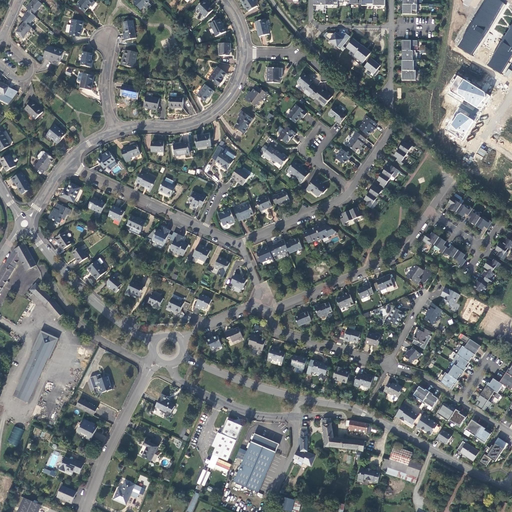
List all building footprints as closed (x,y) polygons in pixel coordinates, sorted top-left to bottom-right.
[(34,0),(27,9),(30,11),(34,15),(43,5),(40,2),(37,0),(34,0)] [(96,3),(92,0),(81,0),(77,6),(85,13),(91,6),(92,7),(96,3)] [(135,0),(133,2),(140,9),(149,1),(148,0),(135,0)] [(196,8),(206,18),(213,11),(208,5),(209,4),(205,0),(196,8)] [(241,0),(240,1),(243,6),(245,5),(247,8),(249,12),(258,7),(253,0),(241,0)] [(453,42),(473,55),(489,29),(505,3),(499,0),(478,0),(474,8),(453,42)] [(417,4),(415,4),(403,4),(403,14),(417,14),(417,4)] [(30,11),(22,19),(25,22),(29,26),(37,17),(34,15),(30,11)] [(484,61),(504,74),(511,61),(511,16),(500,36),(484,61)] [(220,19),(211,24),(217,36),(226,32),(220,19)] [(265,19),(255,22),(259,37),(270,34),(265,19)] [(84,22),(73,20),(73,24),(71,24),(70,35),(80,37),(81,31),(82,31),(84,22)] [(132,20),(123,22),(124,32),(122,33),(123,40),(135,38),(132,20)] [(23,38),(32,28),(29,26),(25,22),(16,32),(23,38)] [(328,33),(325,37),(329,40),(331,40),(331,42),(336,46),(338,46),(341,48),(350,37),(346,33),(343,37),(339,33),(328,33)] [(356,54),(362,46),(354,39),(347,48),(356,54)] [(417,46),(417,40),(402,40),(402,45),(403,45),(403,50),(414,50),(414,46),(417,46)] [(231,44),(219,44),(219,56),(230,56),(230,51),(231,51),(231,44)] [(54,63),(55,61),(60,63),(64,52),(57,49),(48,46),(43,58),(49,60),(49,61),(54,63)] [(352,59),(361,65),(371,53),(367,50),(367,51),(365,50),(366,49),(362,46),(356,54),(352,59)] [(125,50),(123,57),(124,57),(123,66),(133,68),(136,52),(125,50)] [(414,50),(403,50),(402,50),(402,60),(416,60),(416,50),(414,50)] [(83,52),(81,65),(92,67),(93,62),(91,62),(93,54),(83,52)] [(376,62),(371,58),(365,67),(376,76),(379,71),(378,69),(381,66),(381,63),(378,61),(376,62)] [(416,60),(402,60),(402,70),(414,70),(414,66),(416,66),(416,60)] [(227,74),(218,67),(209,78),(219,86),(222,82),(222,81),(227,74)] [(283,68),(268,68),(267,83),(281,83),(281,74),(282,74),(283,68)] [(414,70),(402,70),(402,80),(416,80),(416,70),(414,70)] [(95,76),(83,73),(80,88),(92,91),(95,76)] [(310,96),(317,86),(313,83),(314,82),(310,78),(310,79),(304,74),(298,81),(298,83),(302,86),(302,88),(305,90),(304,91),(310,96)] [(484,90),(457,75),(455,74),(450,81),(453,83),(450,87),(450,90),(447,94),(473,110),(475,107),(482,110),(490,96),(484,90)] [(0,92),(5,95),(9,87),(0,82),(0,92)] [(140,88),(123,85),(121,96),(138,99),(140,88)] [(215,92),(206,85),(198,96),(205,102),(208,98),(210,98),(215,92)] [(320,89),(317,86),(310,96),(309,96),(313,99),(314,97),(321,102),(320,104),(323,105),(325,105),(332,96),(329,93),(327,93),(321,88),(320,89)] [(268,94),(258,87),(253,93),(250,91),(245,99),(256,107),(264,97),(265,98),(268,94)] [(159,99),(146,96),(144,108),(150,109),(150,108),(158,110),(159,99)] [(184,98),(170,97),(170,108),(183,108),(184,98)] [(43,112),(32,102),(25,109),(36,120),(43,112)] [(307,113),(296,105),(287,117),(296,123),(301,116),(303,117),(307,113)] [(343,111),(335,105),(329,112),(329,115),(332,116),(334,117),(337,120),(337,121),(340,123),(346,115),(342,112),(343,111)] [(470,114),(458,107),(444,129),(462,141),(474,121),(468,117),(470,114)] [(252,118),(242,111),(238,116),(241,118),(235,127),(245,134),(247,131),(246,130),(250,124),(249,123),(252,118)] [(377,123),(367,115),(364,118),(364,119),(362,122),(362,123),(360,127),(360,128),(369,135),(372,130),(373,131),(376,127),(375,126),(377,123)] [(65,135),(54,126),(47,135),(58,144),(65,135)] [(296,134),(288,126),(285,130),(283,129),(280,134),(281,134),(278,138),(282,141),(283,141),(287,144),(293,137),(294,137),(296,134)] [(363,143),(366,139),(356,131),(353,135),(354,136),(347,146),(356,152),(358,149),(359,150),(361,147),(363,144),(363,143)] [(10,145),(3,132),(0,133),(0,149),(1,151),(10,145)] [(211,146),(210,135),(201,137),(200,135),(195,136),(197,148),(211,146)] [(134,142),(131,143),(131,144),(129,145),(125,147),(125,148),(120,150),(126,161),(131,159),(130,157),(140,152),(135,140),(133,141),(134,142)] [(409,141),(408,140),(406,143),(403,142),(402,142),(398,148),(406,153),(410,146),(413,148),(415,145),(409,141)] [(151,152),(163,152),(164,142),(159,142),(152,142),(151,152)] [(188,142),(173,145),(175,157),(190,154),(188,142)] [(277,151),(271,146),(264,156),(270,160),(271,159),(275,162),(277,163),(282,166),(287,159),(287,157),(285,155),(283,155),(277,150),(277,151)] [(352,156),(342,148),(340,151),(339,154),(337,157),(337,159),(343,164),(345,163),(348,159),(349,159),(352,156)] [(406,153),(398,148),(394,154),(395,155),(397,157),(395,160),(402,164),(404,161),(402,159),(406,153)] [(475,157),(482,160),(486,151),(479,148),(475,157)] [(233,160),(225,155),(227,152),(224,149),(222,153),(216,161),(220,165),(221,164),(223,166),(222,167),(227,171),(233,160)] [(101,156),(97,159),(104,169),(115,160),(109,151),(102,157),(101,156)] [(34,167),(38,170),(40,168),(44,171),(53,159),(45,153),(43,152),(40,152),(37,156),(37,159),(39,161),(34,167)] [(225,155),(233,160),(235,157),(227,152),(225,155)] [(16,166),(9,155),(0,160),(7,171),(16,166)] [(299,181),(302,183),(310,173),(295,161),(289,170),(289,173),(290,174),(293,174),(299,179),(299,181)] [(398,169),(391,165),(389,168),(387,166),(386,166),(382,172),(390,178),(392,175),(395,174),(398,169)] [(250,175),(238,167),(232,176),(239,180),(239,182),(243,185),(250,175)] [(141,171),(136,182),(141,185),(147,188),(147,189),(149,190),(149,191),(150,192),(156,180),(146,175),(147,173),(141,171)] [(390,178),(382,172),(378,178),(378,179),(381,181),(379,184),(385,189),(387,185),(386,184),(390,178)] [(32,189),(22,173),(11,179),(14,184),(15,183),(22,195),(32,189)] [(316,178),(309,187),(312,189),(310,191),(317,197),(318,196),(321,196),(322,194),(324,194),(328,189),(321,184),(321,182),(316,178)] [(172,185),(165,181),(164,181),(159,190),(171,196),(176,186),(172,185)] [(74,202),(81,188),(71,183),(67,192),(64,191),(61,197),(74,202)] [(385,189),(379,184),(377,187),(374,185),(373,185),(369,192),(377,197),(381,191),(383,192),(385,189)] [(192,190),(190,195),(192,196),(191,198),(190,201),(193,202),(192,204),(192,206),(195,208),(197,207),(198,205),(202,207),(207,196),(203,194),(202,195),(192,190)] [(272,195),(276,204),(279,203),(280,205),(290,200),(287,192),(285,191),(275,195),(275,194),(272,195)] [(377,197),(369,192),(365,197),(365,199),(368,200),(365,204),(372,208),(375,203),(375,200),(377,197)] [(262,198),(256,201),(261,210),(272,206),(267,194),(263,196),(262,198)] [(453,195),(448,202),(451,205),(450,207),(450,209),(456,213),(461,204),(459,202),(458,199),(453,195)] [(101,213),(106,204),(97,200),(98,199),(93,197),(88,207),(101,213)] [(55,209),(53,213),(52,215),(51,214),(50,217),(48,216),(47,217),(59,223),(64,214),(66,214),(69,209),(58,204),(56,209),(55,209)] [(234,208),(239,220),(243,219),(243,220),(247,218),(247,217),(250,216),(254,214),(250,204),(244,206),(243,207),(239,209),(238,206),(234,208)] [(461,204),(456,213),(460,216),(463,216),(464,213),(467,215),(472,208),(469,206),(468,208),(461,204)] [(125,212),(113,206),(109,216),(121,222),(125,212)] [(366,216),(362,209),(359,210),(358,208),(356,207),(350,210),(354,219),(361,216),(362,218),(366,216)] [(472,208),(467,215),(470,217),(468,220),(468,221),(475,226),(481,217),(475,213),(476,211),(472,208)] [(222,212),(218,214),(223,225),(228,223),(230,224),(234,222),(235,220),(230,209),(226,210),(226,211),(223,213),(222,212)] [(344,217),(340,218),(344,226),(347,224),(347,222),(354,219),(350,210),(343,213),(343,214),(344,217)] [(140,235),(146,221),(140,219),(140,220),(132,216),(128,225),(131,227),(130,230),(140,235)] [(484,226),(487,228),(491,222),(488,220),(487,221),(481,217),(475,226),(480,229),(482,228),(484,226)] [(322,223),(316,226),(322,238),(322,239),(334,234),(336,231),(326,223),(323,225),(322,223)] [(322,238),(316,226),(304,231),(309,242),(317,239),(318,240),(322,238)] [(171,230),(166,228),(164,231),(163,230),(160,229),(155,234),(153,241),(154,242),(163,247),(171,230)] [(72,242),(65,232),(57,238),(56,239),(59,244),(60,243),(65,249),(72,242)] [(434,244),(440,236),(434,232),(433,232),(431,235),(428,233),(423,240),(428,243),(431,242),(434,244)] [(188,245),(183,243),(182,244),(181,243),(181,242),(183,237),(177,235),(170,250),(183,256),(188,245)] [(439,251),(442,253),(447,246),(445,244),(446,242),(446,240),(440,236),(434,244),(440,249),(439,251)] [(511,236),(510,239),(508,237),(506,238),(502,244),(508,248),(510,249),(511,245),(511,236)] [(292,238),(285,241),(289,250),(290,253),(302,247),(298,238),(292,240),(292,238)] [(273,246),(269,248),(272,256),(278,254),(278,255),(284,253),(284,252),(289,250),(285,241),(284,239),(280,241),(280,242),(273,245),(273,246)] [(497,254),(503,259),(507,254),(506,251),(508,248),(502,244),(500,242),(496,248),(497,249),(499,251),(497,254)] [(6,262),(0,271),(0,289),(8,276),(18,258),(25,271),(35,264),(24,244),(15,248),(7,261),(6,262)] [(205,261),(210,250),(205,247),(199,244),(193,256),(194,257),(195,259),(197,260),(199,259),(205,261)] [(447,253),(453,257),(459,249),(453,245),(452,245),(450,248),(447,246),(442,253),(446,255),(447,253)] [(80,247),(72,253),(80,263),(88,258),(80,247)] [(269,248),(268,247),(257,252),(262,262),(273,258),(272,256),(269,248)] [(459,264),(462,266),(466,259),(463,257),(465,255),(465,253),(459,249),(453,257),(460,262),(459,264)] [(215,266),(226,271),(230,262),(224,259),(219,257),(215,266)] [(497,267),(500,263),(494,258),(492,261),(489,259),(488,260),(484,266),(486,267),(492,271),(494,268),(497,267)] [(107,271),(97,260),(89,268),(94,274),(93,275),(97,279),(107,271)] [(407,277),(418,284),(421,278),(419,277),(424,270),(415,264),(407,277)] [(490,279),(494,273),(492,271),(486,267),(483,272),(483,274),(485,276),(483,279),(489,283),(492,280),(490,279)] [(231,283),(242,289),(247,279),(240,275),(236,273),(231,283)] [(391,274),(378,280),(383,293),(388,291),(386,288),(394,285),(392,279),(392,277),(391,274)] [(120,282),(113,276),(105,284),(105,287),(108,290),(110,290),(115,294),(118,291),(117,289),(121,285),(118,283),(120,282)] [(487,286),(489,283),(483,279),(481,281),(478,279),(473,286),(481,292),(485,285),(487,286)] [(143,287),(131,281),(125,294),(130,296),(131,293),(138,296),(143,287)] [(374,293),(370,283),(366,285),(366,286),(358,289),(362,298),(370,295),(374,293)] [(52,299),(51,298),(36,284),(29,290),(45,305),(52,299)] [(446,295),(445,297),(443,300),(453,306),(460,294),(450,289),(449,290),(445,287),(442,293),(446,295)] [(354,303),(349,291),(345,292),(345,294),(337,298),(341,307),(345,306),(347,306),(354,303)] [(158,309),(164,298),(153,293),(149,303),(154,305),(154,306),(158,309)] [(209,297),(203,294),(201,299),(200,299),(196,307),(201,309),(202,307),(207,309),(209,304),(210,305),(213,300),(210,298),(210,299),(209,298),(209,297)] [(185,303),(173,298),(168,308),(173,310),(173,309),(180,313),(185,303)] [(63,312),(52,299),(45,305),(56,318),(63,312)] [(441,313),(443,310),(432,301),(430,306),(427,312),(428,313),(425,319),(433,323),(435,323),(437,321),(436,319),(439,313),(441,313)] [(333,311),(329,302),(321,305),(320,304),(315,306),(320,316),(321,316),(324,315),(325,315),(328,314),(329,313),(333,311)] [(406,314),(396,308),(389,321),(398,325),(402,318),(404,319),(406,314)] [(312,320),(308,311),(303,313),(303,314),(296,317),(299,326),(312,320)] [(431,331),(421,326),(419,329),(417,328),(416,331),(417,332),(414,338),(424,344),(429,335),(430,335),(431,331)] [(233,329),(225,332),(228,338),(230,337),(232,342),(237,339),(239,340),(243,338),(243,337),(239,327),(233,329)] [(345,339),(350,341),(351,339),(354,341),(358,342),(361,332),(348,328),(345,339)] [(54,339),(46,358),(47,358),(56,338),(39,330),(30,351),(32,351),(40,332),(47,335),(50,337),(54,339)] [(29,395),(46,358),(54,339),(50,337),(49,339),(46,338),(47,335),(40,332),(32,351),(30,354),(15,389),(29,395)] [(369,332),(366,342),(370,344),(371,342),(379,345),(380,341),(379,339),(380,336),(374,334),(369,332)] [(260,335),(253,333),(249,346),(253,347),(254,346),(258,347),(257,348),(263,350),(267,339),(262,337),(261,338),(260,337),(260,335)] [(466,342),(463,346),(476,355),(481,346),(464,335),(461,339),(466,342)] [(223,345),(218,336),(208,340),(210,345),(211,345),(212,348),(216,347),(218,347),(223,345)] [(421,353),(413,346),(408,352),(407,352),(404,355),(412,362),(415,359),(417,358),(421,353)] [(476,355),(463,346),(457,355),(469,362),(472,358),(473,358),(476,355)] [(269,355),(268,360),(271,361),(272,358),(283,362),(286,352),(284,352),(285,351),(276,349),(277,348),(272,347),(269,355)] [(291,364),(304,368),(307,358),(303,357),(294,354),(291,364)] [(455,365),(465,371),(470,363),(457,355),(452,363),(455,365)] [(323,362),(314,360),(312,370),(315,372),(316,373),(319,374),(321,373),(326,375),(328,366),(325,365),(324,365),(323,365),(323,362)] [(465,371),(455,365),(449,374),(457,380),(461,374),(462,375),(465,371)] [(343,367),(337,366),(334,378),(347,382),(350,371),(342,369),(343,367)] [(442,374),(438,381),(452,390),(455,386),(453,385),(454,384),(456,385),(458,381),(457,380),(449,374),(446,372),(443,375),(442,374)] [(360,384),(370,387),(374,375),(370,374),(369,375),(363,373),(363,374),(358,373),(354,385),(359,386),(360,384)] [(511,376),(506,373),(500,383),(503,385),(511,390),(511,389),(511,376)] [(109,377),(102,379),(101,374),(91,376),(88,381),(89,389),(91,390),(94,390),(93,388),(99,387),(100,392),(104,392),(105,393),(106,393),(108,392),(108,391),(112,391),(109,377)] [(495,391),(498,393),(503,385),(500,383),(494,379),(490,384),(489,383),(487,386),(495,391)] [(393,394),(399,397),(402,391),(403,388),(403,386),(399,385),(398,385),(393,382),(393,383),(389,382),(385,390),(393,394)] [(495,391),(487,386),(480,395),(492,403),(495,398),(498,400),(501,395),(498,393),(495,391)] [(417,399),(423,403),(423,402),(430,392),(426,389),(425,391),(419,387),(414,395),(417,397),(417,399)] [(27,402),(29,395),(15,389),(12,395),(27,402)] [(430,392),(423,402),(428,405),(429,405),(433,408),(438,400),(438,398),(433,395),(434,394),(430,392)] [(156,399),(152,408),(163,413),(164,411),(168,413),(172,406),(169,404),(168,403),(165,402),(162,401),(163,399),(164,397),(159,395),(157,399),(156,399)] [(492,403),(480,395),(478,399),(480,401),(479,402),(478,401),(475,406),(484,411),(487,407),(489,409),(493,403),(492,403)] [(74,406),(91,415),(95,408),(78,398),(74,406)] [(413,409),(404,403),(395,416),(404,421),(405,420),(408,422),(407,423),(412,426),(419,415),(411,410),(413,409)] [(449,420),(456,409),(452,406),(450,409),(448,408),(448,407),(444,404),(438,414),(449,421),(449,420)] [(456,425),(460,427),(467,417),(463,414),(462,415),(459,413),(460,412),(456,409),(449,420),(455,424),(456,424),(456,425)] [(424,415),(416,427),(421,430),(421,428),(427,432),(427,434),(430,435),(431,435),(438,425),(424,415)] [(78,433),(85,437),(90,439),(95,428),(92,426),(88,424),(89,422),(82,419),(76,431),(78,433)] [(330,419),(321,419),(325,446),(332,447),(333,437),(330,419)] [(472,420),(466,430),(476,436),(482,426),(472,420)] [(225,421),(221,429),(219,434),(213,448),(209,455),(224,462),(240,427),(225,421)] [(353,422),(346,421),(345,426),(348,427),(348,429),(369,433),(371,427),(367,426),(367,424),(353,422)] [(7,442),(17,446),(24,430),(14,426),(7,442)] [(482,426),(475,437),(480,440),(480,441),(485,444),(492,433),(487,430),(486,431),(485,430),(486,429),(482,426)] [(185,428),(181,427),(177,437),(180,438),(185,428)] [(452,436),(443,430),(437,439),(440,442),(441,440),(447,444),(452,436)] [(95,433),(94,438),(104,441),(106,436),(95,433)] [(213,448),(219,434),(217,434),(214,433),(208,445),(213,448)] [(253,434),(249,441),(248,443),(246,448),(245,452),(241,461),(231,482),(255,493),(273,453),(276,444),(253,434)] [(180,446),(182,442),(172,436),(170,441),(180,446)] [(343,438),(333,437),(332,447),(343,448),(358,450),(363,451),(365,441),(343,438)] [(480,462),(487,467),(492,459),(496,462),(504,449),(505,450),(509,444),(499,437),(495,443),(496,443),(487,456),(485,454),(480,462)] [(144,447),(140,457),(148,461),(155,447),(147,443),(142,441),(140,445),(144,447)] [(466,444),(463,441),(457,450),(461,453),(461,452),(463,454),(473,461),(479,452),(466,443),(466,444)] [(411,466),(412,460),(409,459),(411,452),(394,446),(390,459),(411,466)] [(310,467),(315,457),(306,453),(307,452),(306,452),(306,451),(300,451),(299,452),(296,451),(293,459),(294,459),(293,462),(300,466),(302,463),(310,467)] [(364,460),(365,453),(356,452),(355,459),(364,460)] [(380,468),(387,471),(386,473),(415,483),(417,477),(422,463),(412,460),(411,466),(390,459),(384,457),(380,468)] [(62,459),(58,469),(63,472),(64,471),(72,474),(72,473),(78,476),(82,466),(71,461),(70,463),(67,461),(62,459)] [(380,474),(372,472),(367,470),(367,469),(360,467),(356,481),(362,482),(362,480),(368,481),(368,482),(372,484),(373,482),(377,483),(380,474)] [(44,468),(43,473),(55,477),(56,472),(44,468)] [(169,477),(163,475),(160,481),(166,484),(169,477)] [(124,506),(128,496),(133,485),(123,481),(119,490),(117,489),(112,500),(124,506)] [(133,485),(128,496),(134,499),(139,488),(133,485)] [(76,493),(61,488),(57,499),(71,505),(76,493)] [(190,511),(191,511),(200,494),(195,492),(187,510),(190,511)] [(284,498),(281,509),(291,511),(294,501),(284,498)] [(23,499),(16,511),(35,511),(38,506),(23,499)] [(338,503),(335,511),(336,511),(346,511),(347,509),(342,507),(343,504),(338,503)]
